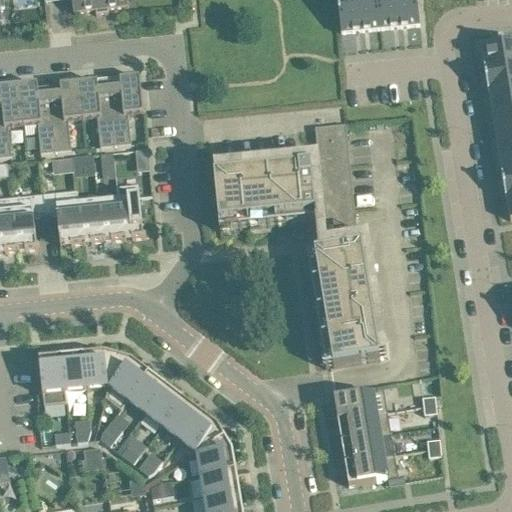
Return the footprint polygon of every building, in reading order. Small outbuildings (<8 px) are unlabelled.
[(65,0),(66,3),(72,3),(74,16),(96,14),(97,18),(109,17),(109,12),(128,10),(127,0),(65,0)] [(338,0),(342,37),(362,35),(358,0),(338,0)] [(358,0),(362,35),(381,33),(377,0),(358,0)] [(377,0),(381,33),(400,31),(397,0),(377,0)] [(397,0),(400,31),(420,29),(417,0),(397,0)] [(485,71),(485,72),(511,67),(511,44),(482,50),(486,71),(485,71)] [(511,67),(485,72),(489,94),(511,89),(511,67)] [(140,81),(120,83),(121,85),(110,86),(116,150),(132,149),(129,119),(144,117),(140,81)] [(110,86),(99,87),(98,85),(80,87),(83,124),(98,122),(101,152),(116,150),(110,86)] [(50,90),(39,91),(38,87),(19,89),(24,130),(38,128),(41,158),(57,157),(50,90)] [(69,125),(83,124),(80,87),(50,90),(57,157),(72,155),(69,125)] [(19,89),(1,91),(1,95),(0,95),(0,162),(12,161),(9,131),(24,130),(19,89)] [(511,89),(489,94),(489,95),(490,95),(490,97),(493,115),(511,111),(511,89)] [(496,136),(511,133),(511,111),(493,115),(496,136)] [(358,242),(347,128),(315,132),(318,162),(215,172),(216,180),(215,180),(221,235),(287,228),(310,226),(316,257),(308,259),(320,333),(322,342),(326,372),(381,363),(381,362),(389,361),(370,240),(358,242)] [(511,155),(511,133),(496,136),(498,147),(500,157),(511,155)] [(136,155),(137,162),(148,161),(148,153),(136,155)] [(511,177),(511,155),(500,157),(503,178),(502,178),(502,179),(511,177)] [(56,179),(97,178),(96,159),(55,161),(56,179)] [(511,177),(502,179),(506,200),(511,199),(511,177)] [(117,192),(118,204),(119,204),(123,244),(127,243),(127,242),(132,242),(133,243),(147,241),(147,239),(144,240),(139,190),(117,192)] [(78,196),(44,199),(46,219),(58,218),(62,250),(66,250),(66,248),(72,248),(72,249),(83,248),(78,208),(79,208),(78,196)] [(44,199),(11,203),(17,255),(20,254),(20,253),(26,252),(26,254),(38,252),(38,251),(35,221),(46,219),(44,199)] [(11,203),(0,204),(0,255),(5,255),(6,256),(17,255),(11,203)] [(118,204),(99,206),(103,246),(106,245),(106,244),(112,244),(112,245),(123,244),(119,204),(118,204)] [(99,206),(79,208),(78,208),(83,248),(86,247),(86,246),(92,246),(92,247),(103,246),(99,206)] [(119,360),(106,356),(84,358),(87,394),(110,391),(119,360)] [(66,396),(87,394),(84,358),(62,360),(66,396)] [(39,387),(40,398),(43,398),(66,396),(62,360),(40,363),(42,387),(39,387)] [(150,377),(132,363),(132,364),(119,360),(110,391),(106,403),(121,415),(128,405),(150,377)] [(128,405),(145,418),(167,390),(150,377),(128,405)] [(145,418),(163,431),(184,403),(167,390),(145,418)] [(335,403),(338,426),(388,417),(384,395),(335,403)] [(423,403),(424,411),(437,410),(436,401),(423,403)] [(163,431),(180,444),(201,416),(184,403),(163,431)] [(437,410),(424,411),(425,420),(438,418),(437,410)] [(226,441),(219,430),(201,416),(180,444),(198,458),(226,441)] [(388,417),(338,426),(342,448),(382,441),(392,439),(388,417)] [(77,436),(91,435),(90,425),(76,426),(77,436)] [(117,443),(123,436),(112,427),(106,435),(117,443)] [(77,436),(78,447),(88,446),(91,435),(77,436)] [(117,443),(106,435),(103,438),(101,444),(111,451),(117,443)] [(70,437),(55,439),(56,449),(71,448),(70,437)] [(233,453),(226,441),(198,458),(202,481),(237,475),(233,453)] [(346,467),(386,460),(382,441),(342,448),(346,467)] [(428,446),(429,454),(441,453),(441,444),(428,446)] [(101,452),(85,454),(86,465),(102,463),(101,452)] [(129,452),(122,460),(134,469),(140,460),(129,452)] [(441,453),(429,454),(429,463),(442,461),(441,453)] [(157,474),(163,466),(152,457),(146,465),(157,474)] [(395,459),(386,460),(346,467),(349,490),(377,485),(399,482),(395,459)] [(7,462),(0,462),(0,486),(10,485),(7,462)] [(155,477),(157,474),(146,465),(139,473),(149,481),(155,477)] [(206,502),(241,496),(237,475),(202,481),(206,502)] [(172,486),(161,488),(164,502),(174,500),(172,486)] [(161,488),(152,494),(153,504),(164,502),(161,488)] [(207,511),(243,511),(241,496),(206,502),(207,511)]
